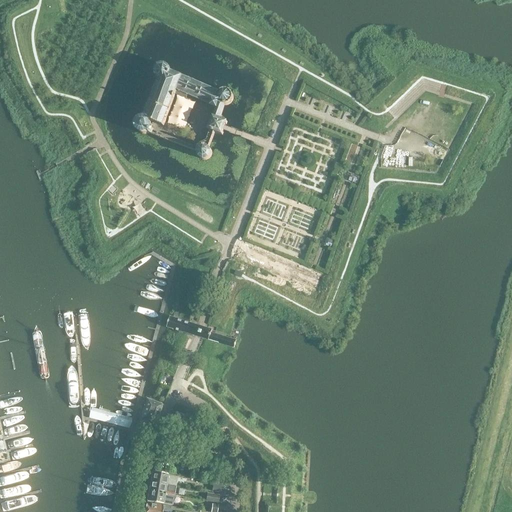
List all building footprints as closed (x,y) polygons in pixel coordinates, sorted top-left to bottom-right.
[(145,132),(146,132),(148,131),(149,131),(198,149),(198,151),(198,152),(198,153),(199,154),(200,155),(200,156),(201,157),(202,157),(203,157),(204,158),(205,158),(206,158),(207,158),(208,157),(209,157),(210,156),(211,155),(211,154),(212,154),(212,153),(212,152),(212,151),(212,147),(210,145),(215,130),(223,132),(228,119),(220,116),(225,102),(226,102),(227,102),(228,102),(229,101),(230,100),(231,100),(232,99),(232,98),(232,97),(233,96),(233,95),(233,94),(233,93),(232,92),(232,91),(231,90),(230,89),(230,88),(229,88),(228,87),(227,87),(225,87),(224,87),(223,87),(222,87),(221,88),(220,89),(219,90),(190,78),(170,69),(169,66),(167,64),(165,62),(162,62),(160,63),(158,64),(156,68),(156,70),(157,74),(159,76),(162,77),(145,114),(142,115),(142,117),(141,117),(141,118),(140,118),(139,119),(138,120),(138,121),(138,122),(137,123),(137,124),(138,125),(138,127),(138,128),(139,128),(140,129),(140,130),(141,131),(142,131),(143,131),(144,132),(145,132)] [(398,91),(387,79),(388,78),(388,77),(365,99),(365,100),(367,98),(378,110),(398,91)] [(91,143),(90,143),(86,145),(82,148),(83,149),(85,148),(84,148),(85,148),(86,148),(85,147),(86,147),(87,147),(87,146),(90,145),(91,144),(92,144),(93,144),(93,143),(94,142),(94,141),(94,140),(94,139),(93,139),(93,140),(93,141),(92,142),(91,143)] [(83,149),(85,153),(87,152),(87,153),(88,153),(87,152),(88,152),(89,152),(88,152),(90,151),(93,150),(93,149),(94,149),(91,144),(90,145),(87,146),(87,147),(86,147),(85,147),(86,148),(85,148),(84,148),(85,148),(83,149)] [(122,197),(111,201),(115,212),(126,208),(122,197)] [(296,265),(247,245),(244,252),(241,260),(290,280),(291,277),(295,267),(296,265)] [(322,278),(295,267),(291,277),(318,288),(322,278)] [(201,326),(170,317),(167,328),(192,335),(197,337),(234,349),(236,341),(211,333),(212,330),(201,326)] [(140,419),(155,424),(162,405),(147,400),(140,419)] [(90,408),(88,418),(128,428),(131,418),(90,408)] [(175,486),(177,477),(151,472),(150,482),(175,486)] [(174,495),(174,492),(175,486),(150,482),(148,491),(174,495)] [(211,492),(221,493),(222,485),(212,484),(211,492)] [(174,495),(148,491),(146,501),(172,505),(174,495)] [(205,501),(217,503),(218,496),(206,494),(205,501)] [(146,503),(144,511),(161,511),(162,511),(167,511),(170,511),(171,507),(146,503)]
